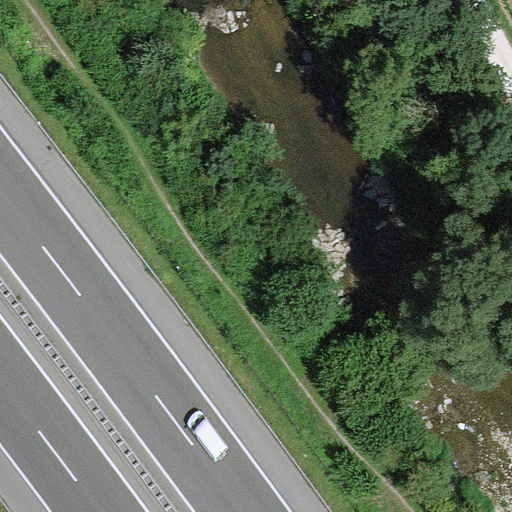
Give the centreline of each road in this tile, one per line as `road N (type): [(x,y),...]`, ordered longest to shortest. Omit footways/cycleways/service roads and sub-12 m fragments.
road 1 (motorway): [(235,511),(0,200)]
road 2 (motorway): [(0,386),(94,511)]
